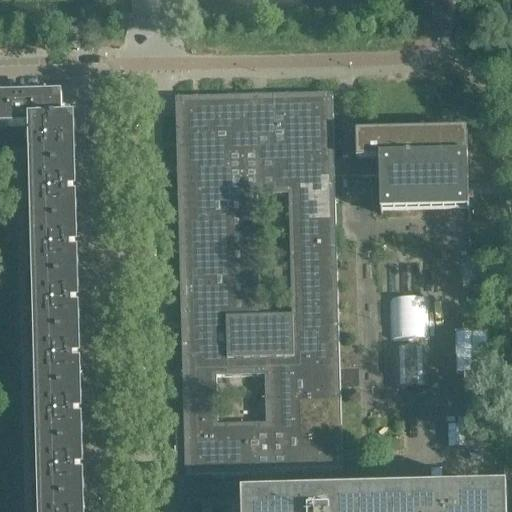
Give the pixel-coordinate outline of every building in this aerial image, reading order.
[(77,43),(77,31),(61,32),(61,44),(77,43)] [(508,511),(508,493),(335,498),(335,474),(343,474),(335,179),(381,178),(381,211),(469,209),(467,132),(357,135),(357,160),(335,161),(333,95),(176,100),(184,427),(176,427),(177,478),(251,476),(252,500),(243,500),(243,511),(508,511)] [(63,121),(63,100),(0,101),(0,128),(30,127),(31,127),(31,122),(63,121)] [(73,169),(73,137),(72,120),(63,121),(31,122),(31,127),(30,127),(31,170),(73,169)] [(75,224),(74,192),(73,169),(31,170),(33,225),(75,224)] [(76,280),(75,248),(75,224),(33,225),(34,281),(76,280)] [(78,335),(77,303),(76,280),(34,281),(36,336),(78,335)] [(489,371),(488,333),(459,334),(460,372),(489,371)] [(79,391),(78,359),(78,335),(36,336),(37,392),(79,391)] [(81,446),(80,414),(79,391),(37,392),(39,447),(81,446)] [(484,446),(484,426),(463,427),(464,447),(484,446)] [(82,502),(81,470),(81,446),(39,447),(40,503),(82,502)] [(82,511),(82,502),(40,503),(40,511),(82,511)] [(195,511),(195,503),(178,503),(178,511),(195,511)]
